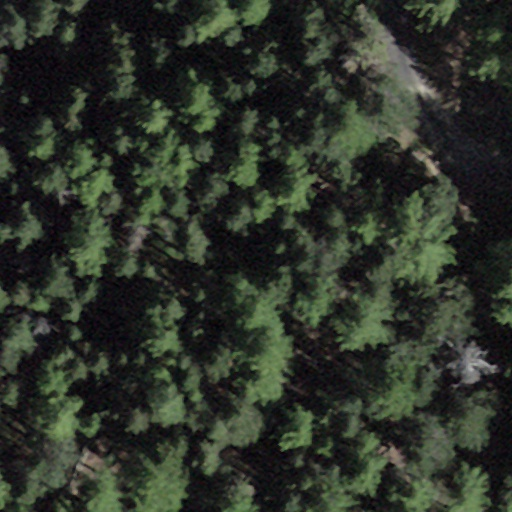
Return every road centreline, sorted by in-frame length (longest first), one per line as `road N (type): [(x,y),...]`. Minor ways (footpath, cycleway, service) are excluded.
road 1 (track): [(379,201),(317,511)]
road 2 (track): [(385,0),(379,201)]
road 3 (track): [(379,201),(511,162)]
